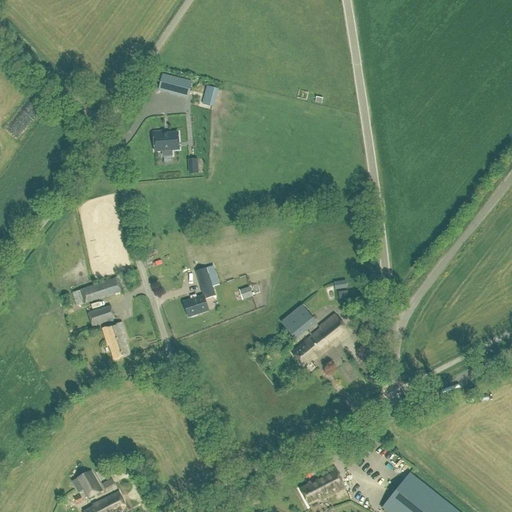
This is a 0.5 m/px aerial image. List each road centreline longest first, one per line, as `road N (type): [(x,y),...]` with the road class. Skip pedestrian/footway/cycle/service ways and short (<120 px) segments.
road 1 (unclassified): [(237,495),(168,349),(103,128)]
road 2 (unclassified): [(391,333),(347,0)]
road 3 (unclassified): [(391,333),(511,176)]
road 4 (tertiary): [(237,495),(403,410)]
road 5 (unclassified): [(0,278),(103,128)]
road 6 (unclassified): [(103,128),(189,0)]
road 7 (unclassified): [(0,24),(103,128)]
road 8 (tertiary): [(403,410),(511,353)]
